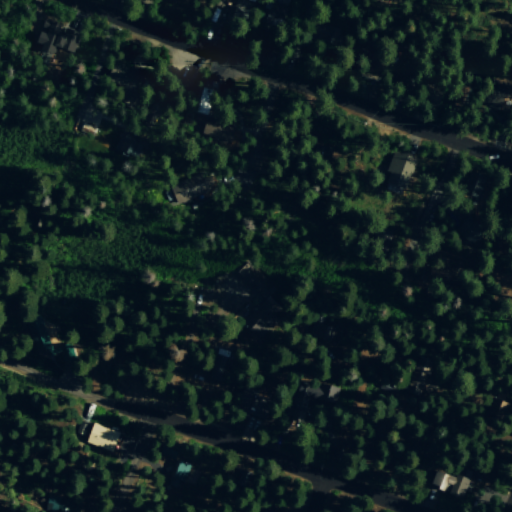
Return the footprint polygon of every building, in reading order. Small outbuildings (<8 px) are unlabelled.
[(243,0),(230,0),(225,15),(239,21),(246,1),(243,0)] [(269,0),(261,24),(272,28),(276,17),(289,21),(295,5),(280,0),(269,0)] [(57,26),(40,20),(38,27),(44,29),(42,34),(37,32),(33,42),(39,44),(37,50),(49,55),(52,46),(70,53),(77,32),(61,27),(59,31),(55,30),(57,26)] [(330,27),(342,30),(336,47),(325,43),(326,40),(308,34),(312,23),(329,29),(330,27)] [(350,68),(376,77),(384,50),(373,46),(368,61),(354,56),(350,68)] [(392,81),(404,52),(419,58),(407,87),(392,81)] [(104,80),(117,85),(111,99),(129,105),(140,74),(110,63),(104,80)] [(489,83),(506,90),(497,110),(480,103),(489,83)] [(194,112),(205,115),(210,91),(199,89),(194,112)] [(444,96),(458,101),(453,114),(438,108),(444,96)] [(199,136),(227,141),(230,126),(202,122),(199,136)] [(115,149),(136,160),(146,141),(125,130),(115,149)] [(380,184),(400,193),(413,162),(392,154),(380,184)] [(167,186),(175,205),(210,190),(203,172),(167,186)] [(483,182),(466,175),(459,192),(475,200),(483,182)] [(480,223),(461,216),(453,234),(472,242),(480,223)] [(369,242),(386,248),(391,232),(375,227),(369,242)] [(250,266),(239,277),(250,287),(244,293),(256,304),(242,318),(254,331),(285,300),(250,266)] [(36,351),(51,347),(46,328),(31,332),(36,351)] [(402,389),(417,394),(429,362),(413,357),(402,389)] [(335,387),(298,381),(295,400),(332,406),(335,387)] [(252,418),(261,409),(244,393),(231,406),(245,419),(249,415),(252,418)] [(83,442),(109,452),(116,433),(90,423),(83,442)] [(185,480),(190,466),(175,461),(167,486),(174,488),(178,478),(185,480)] [(453,478),(433,471),(427,486),(446,492),(445,495),(460,500),(470,472),(457,467),(453,478)] [(46,511),(72,511),(72,506),(66,506),(66,497),(46,497),(46,511)]
